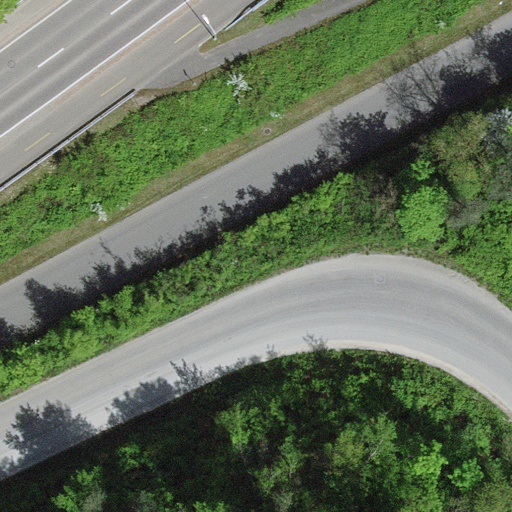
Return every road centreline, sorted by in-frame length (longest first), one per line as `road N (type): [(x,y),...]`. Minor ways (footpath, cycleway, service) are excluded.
road 1 (unclassified): [(0,315),(511,50)]
road 2 (unclassified): [(0,445),(228,333),(320,303),(392,303),(456,328),(511,369)]
road 3 (primary): [(0,93),(129,0)]
